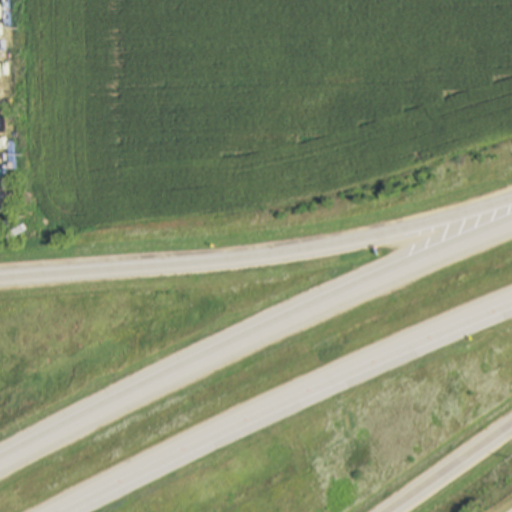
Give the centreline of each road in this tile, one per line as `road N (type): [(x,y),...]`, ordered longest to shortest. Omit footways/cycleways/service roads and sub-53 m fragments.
road 1 (motorway): [(511,230),(199,367),(0,472)]
road 2 (motorway): [(511,226),(220,269),(0,283)]
road 3 (motorway): [(87,511),(279,415),(511,314)]
road 4 (motorway): [(400,511),(511,434)]
